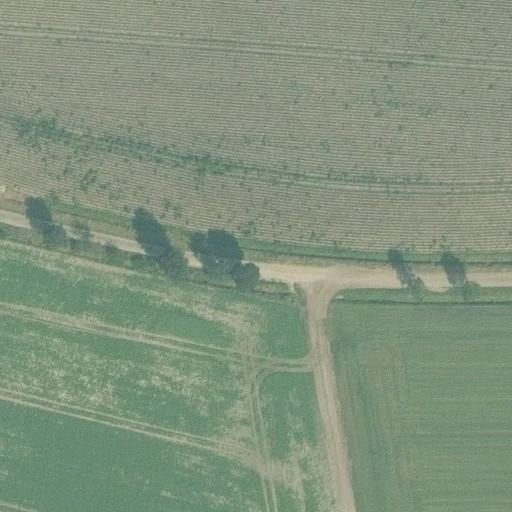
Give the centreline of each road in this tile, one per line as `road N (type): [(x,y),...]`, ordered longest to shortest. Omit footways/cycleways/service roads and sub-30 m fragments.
road 1 (unclassified): [(0,219),(280,273),(511,282)]
road 2 (track): [(346,511),(310,276)]
